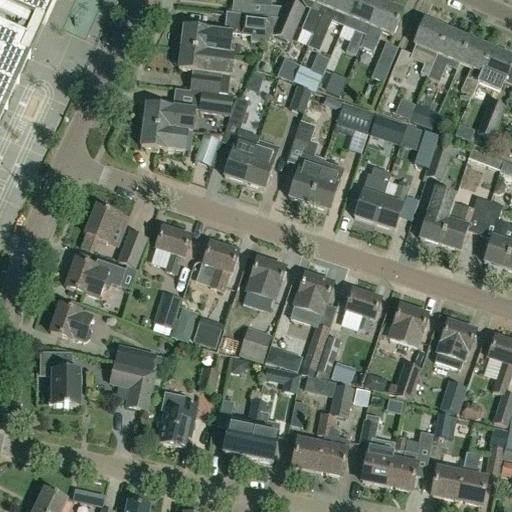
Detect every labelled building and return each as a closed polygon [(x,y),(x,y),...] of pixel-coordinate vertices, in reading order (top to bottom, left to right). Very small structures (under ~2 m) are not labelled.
[(0,0),(0,118),(4,110),(6,111),(7,110),(4,109),(15,85),(18,86),(18,85),(16,83),(26,59),(29,60),(29,59),(27,58),(28,57),(21,54),(28,39),(30,39),(29,38),(36,22),(44,26),(56,0),(0,0)] [(251,0),(251,7),(263,9),(262,19),(278,21),(283,11),(272,10),(272,0),(251,0)] [(312,39),(328,0),(303,0),(301,5),(305,11),(308,12),(300,34),(311,38),(312,39)] [(328,0),(312,39),(311,38),(306,50),(318,55),(331,24),(342,29),(354,0),(328,0)] [(379,4),(369,0),(354,0),(342,29),(354,34),(344,55),(354,59),(358,51),(359,52),(360,50),(379,4)] [(283,11),(278,21),(270,39),(272,40),(271,42),(286,48),(287,46),(289,47),(304,12),(286,4),(283,11)] [(379,4),(360,50),(372,56),(381,34),(392,39),(402,14),(379,4)] [(278,21),(262,19),(261,20),(230,16),(225,16),(223,35),(183,30),(181,51),(229,57),(231,38),(250,40),(249,45),(267,47),(270,39),(278,21)] [(437,58),(447,33),(425,24),(414,48),(416,49),(411,63),(424,68),(421,77),(427,80),(433,67),(437,58)] [(447,33),(437,58),(458,67),(469,42),(447,33)] [(491,52),(469,42),(458,67),(471,72),(467,81),(466,81),(461,94),(471,98),(491,52)] [(382,86),(397,52),(384,47),(370,81),(382,86)] [(191,74),(189,93),(227,98),(229,80),(232,80),(234,58),(229,57),(181,51),(178,72),(191,74)] [(511,60),(491,52),(471,98),(472,99),(477,87),(498,96),(503,85),(504,86),(511,66),(511,60)] [(413,58),(400,53),(390,77),(402,82),(413,58)] [(292,86),(293,84),(300,69),(285,63),(277,80),(292,86)] [(322,79),(310,73),(300,69),(293,84),(316,94),(317,91),(322,79)] [(327,95),(339,99),(342,90),(331,86),(327,95)] [(302,117),(310,95),(296,90),(288,112),(302,117)] [(232,99),(201,96),(199,114),(230,118),(232,99)] [(235,101),(233,106),(234,106),(221,146),(233,150),(248,105),(235,101)] [(491,144),(505,110),(489,104),(476,137),(491,144)] [(335,129),(366,139),(373,116),(342,106),(335,129)] [(194,113),(146,107),(144,129),(186,134),(191,135),(194,113)] [(414,110),(409,125),(431,133),(436,118),(414,110)] [(406,128),(375,117),(362,156),(374,160),(380,143),(398,150),(406,128)] [(309,207),(323,163),(314,160),(318,148),(310,145),(315,130),(299,124),(285,166),(299,170),(288,201),(309,207)] [(186,134),(144,129),(141,150),(184,155),(186,134)] [(455,140),(470,146),(475,135),(459,129),(455,140)] [(425,136),(413,170),(426,174),(438,140),(425,136)] [(217,143),(203,139),(195,164),(209,168),(217,143)] [(244,186),(253,156),(244,153),(248,142),(237,139),(223,179),(244,186)] [(440,185),(453,146),(438,141),(425,180),(440,185)] [(264,160),(253,156),(244,186),(264,193),(277,152),(268,149),(264,160)] [(499,177),(504,165),(470,152),(466,163),(498,175),(498,177),(499,177)] [(324,163),(323,163),(309,207),(329,214),(338,188),(343,173),(323,166),(324,163)] [(511,167),(504,165),(499,177),(511,182),(511,167)] [(455,199),(469,204),(479,173),(466,169),(455,199)] [(375,227),(388,186),(368,180),(354,220),(375,227)] [(493,197),(497,198),(503,196),(504,190),(503,185),(497,183),(493,197)] [(388,186),(375,227),(395,234),(408,193),(398,189),(394,200),(384,197),(388,186)] [(439,248),(452,208),(433,201),(419,242),(439,248)] [(453,208),(452,208),(439,248),(460,255),(470,224),(482,228),(490,206),(477,202),(473,214),(464,211),(460,222),(449,219),(453,208)] [(490,206),(482,228),(495,232),(484,266),(489,268),(488,271),(501,276),(502,272),(503,272),(511,246),(511,230),(508,229),(508,228),(498,224),(503,210),(490,206)] [(96,209),(85,237),(105,245),(106,244),(118,249),(128,223),(116,218),(116,217),(96,209)] [(190,240),(162,231),(155,252),(170,257),(165,274),(175,277),(181,260),(183,261),(190,240)] [(135,268),(142,247),(128,243),(121,264),(135,268)] [(209,287),(210,288),(209,290),(222,295),(228,276),(231,276),(237,255),(210,246),(203,267),(202,269),(201,271),(201,274),(201,277),(202,279),(203,281),(205,284),(206,285),(209,287)] [(511,246),(503,272),(511,275),(511,246)] [(65,291),(97,302),(101,289),(128,298),(136,275),(98,261),(95,270),(75,263),(65,291)] [(251,283),(247,294),(242,308),(269,317),(274,303),(278,292),(285,271),(257,262),(250,283),(251,283)] [(304,277),(290,322),(315,331),(302,371),(314,375),(328,332),(328,333),(335,311),(326,308),(333,287),(304,277)] [(352,293),(345,314),(361,319),(357,330),(367,334),(371,322),(374,323),(380,302),(352,293)] [(59,308),(50,336),(71,343),(71,342),(83,346),(87,345),(90,343),(91,339),(90,335),(88,332),(91,321),(79,317),(80,315),(59,308)] [(421,339),(421,340),(428,318),(399,309),(393,330),(389,343),(417,352),(421,339)] [(165,311),(158,331),(169,335),(175,314),(165,311)] [(187,345),(192,328),(177,323),(172,341),(187,345)] [(440,346),(456,351),(452,362),(462,365),(466,353),(469,354),(476,334),(448,325),(443,337),(440,346)] [(247,331),(238,360),(262,368),(271,339),(247,331)] [(328,380),(339,344),(327,340),(315,375),(328,380)] [(511,345),(495,340),(488,361),(501,365),(491,397),(500,399),(492,427),(506,431),(511,410),(511,398),(506,396),(511,376),(511,345)] [(118,349),(115,364),(152,375),(165,360),(118,349)] [(271,351),(266,367),(281,372),(284,362),(280,354),(271,351)] [(49,392),(49,409),(52,409),(52,410),(78,410),(78,375),(72,375),(72,357),(39,356),(39,380),(53,380),(53,392),(49,392)] [(115,364),(109,388),(130,392),(126,410),(145,414),(154,376),(152,375),(115,364)] [(410,406),(421,373),(403,367),(396,389),(390,387),(386,398),(410,406)] [(202,372),(197,394),(214,397),(218,376),(202,372)] [(299,379),(287,375),(281,393),(293,397),(299,379)] [(319,384),(306,381),(302,395),(315,398),(319,384)] [(443,414),(457,419),(466,392),(451,387),(443,414)] [(330,409),(344,413),(349,392),(335,389),(330,409)] [(250,403),(248,413),(264,415),(266,406),(266,407),(267,405),(258,403),(260,395),(251,394),(249,403),(250,403)] [(254,425),(246,424),(230,420),(233,406),(221,404),(216,427),(228,429),(222,456),(247,461),(254,425)] [(184,405),(181,417),(165,414),(158,446),(183,451),(186,440),(189,441),(196,407),(184,405)] [(481,414),(478,409),(468,407),(462,410),(461,415),(464,420),(474,423),(479,420),(481,414)] [(248,413),(246,424),(254,425),(247,461),(271,466),(277,440),(279,428),(266,425),(268,418),(264,417),(264,415),(248,413)] [(320,417),(318,428),(333,430),(335,420),(320,417)] [(372,448),(378,421),(364,418),(358,445),(372,448)] [(333,430),(318,428),(316,439),(323,440),(321,450),(316,475),(341,480),(346,455),(348,444),(337,442),(339,433),(333,432),(333,430)] [(443,464),(447,441),(432,438),(428,461),(443,464)] [(393,456),(385,490),(410,495),(416,468),(413,468),(416,457),(404,454),(406,443),(396,441),(393,456)] [(321,450),(297,445),(292,470),(316,475),(321,450)] [(501,464),(511,465),(511,447),(505,446),(501,464)] [(486,467),(500,469),(503,453),(489,450),(486,467)] [(385,490),(393,456),(368,451),(361,485),(385,490)] [(511,481),(511,466),(503,465),(500,479),(511,481)] [(456,504),(463,471),(438,466),(431,499),(456,504)] [(471,473),(463,471),(456,504),(480,509),(486,483),(470,480),(471,473)] [(34,511),(62,511),(66,503),(44,492),(34,511)] [(72,504),(89,508),(91,496),(74,492),(72,504)]
